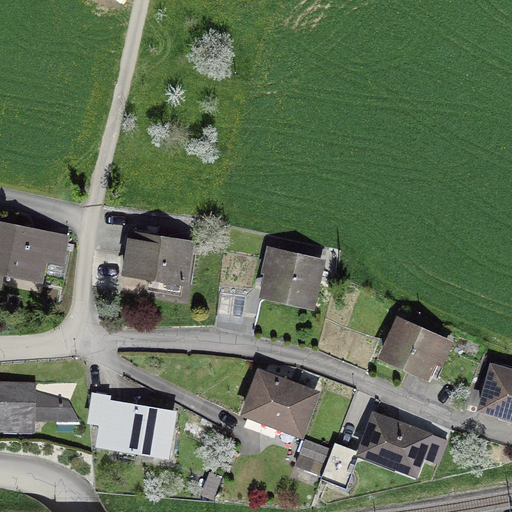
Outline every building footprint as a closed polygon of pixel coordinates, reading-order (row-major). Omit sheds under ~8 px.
[(0,270),(39,278),(48,235),(0,225),(0,270)] [(190,243),(131,233),(125,273),(184,283),(190,243)] [(267,271),(272,272),(268,291),(308,300),(316,264),(271,254),(267,271)] [(433,357),(440,360),(447,343),(399,321),(383,356),(425,375),(433,357)] [(511,372),(492,367),(481,408),(511,415),(511,372)] [(247,411),(300,432),(315,394),(260,373),(245,412),(247,411)] [(0,428),(34,430),(35,385),(0,383),(0,428)] [(166,454),(173,413),(107,402),(108,397),(93,395),(90,417),(103,419),(99,443),(166,454)] [(42,396),(41,414),(57,414),(57,423),(79,423),(68,404),(42,396)] [(447,442),(374,414),(360,452),(415,473),(422,455),(439,462),(447,442)] [(332,450),(305,439),(296,463),(323,473),(332,450)] [(323,473),(322,476),(341,484),(352,456),(349,449),(334,444),(332,450),(323,473)] [(226,477),(211,472),(202,497),(217,502),(226,477)]
